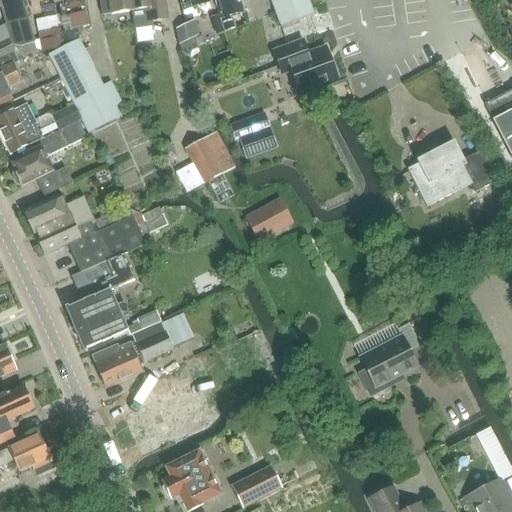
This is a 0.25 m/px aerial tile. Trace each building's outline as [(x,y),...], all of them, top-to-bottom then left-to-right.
[(0,0),(0,6),(1,7),(7,25),(5,26),(9,40),(11,44),(20,47),(35,42),(20,0),(0,0)] [(83,0),(61,0),(62,3),(63,9),(59,10),(63,31),(65,31),(85,26),(88,26),(85,9),(83,0)] [(111,15),(133,12),(130,0),(98,0),(101,16),(111,15)] [(130,0),(133,12),(135,30),(153,28),(152,19),(166,17),(163,0),(130,0)] [(178,0),(182,11),(193,8),(207,3),(205,0),(178,0)] [(269,0),(280,28),(312,16),(306,0),(269,0)] [(221,21),(225,33),(235,30),(231,18),(221,21)] [(189,24),(176,30),(179,46),(195,38),(193,25),(189,24)] [(0,58),(13,52),(14,51),(8,40),(9,40),(5,26),(0,28),(0,58)] [(79,40),(76,42),(49,55),(62,80),(66,89),(81,121),(87,133),(120,117),(105,87),(103,88),(79,40)] [(272,53),(277,67),(286,64),(299,97),(337,83),(324,48),(306,55),(301,42),(272,53)] [(0,104),(11,99),(6,89),(20,82),(12,65),(18,62),(13,52),(0,58),(0,104)] [(511,90),(498,98),(484,105),(497,131),(504,143),(499,145),(502,152),(507,149),(511,159),(511,90)] [(41,140),(40,138),(32,123),(34,122),(34,121),(26,106),(0,118),(0,135),(10,155),(41,140)] [(50,117),(57,129),(58,132),(81,120),(74,106),(50,117)] [(57,129),(50,117),(49,114),(34,121),(34,122),(32,123),(40,138),(57,129)] [(276,148),(269,128),(255,133),(251,120),(230,128),(235,141),(238,140),(245,158),(276,148)] [(21,157),(8,164),(12,171),(11,176),(14,182),(18,184),(20,188),(34,181),(35,182),(53,173),(46,158),(86,138),(78,122),(61,131),(61,132),(42,141),(39,146),(20,155),(21,157)] [(204,184),(208,182),(222,175),(204,141),(186,150),(193,163),(204,184)] [(477,191),(496,181),(480,151),(462,161),(452,142),(414,162),(416,165),(406,171),(426,208),(473,183),(477,191)] [(204,184),(193,163),(176,172),(187,193),(204,184)] [(53,173),(35,182),(43,199),(72,185),(64,168),(53,173)] [(233,197),(222,175),(208,182),(219,204),(233,197)] [(59,195),(22,212),(37,246),(34,254),(36,257),(42,258),(66,248),(72,261),(78,275),(122,256),(122,255),(144,245),(137,229),(131,218),(129,219),(124,208),(93,222),(83,199),(65,207),(59,195)] [(293,224),(280,200),(244,219),(258,244),(293,224)] [(81,303),(66,310),(83,351),(127,332),(125,328),(120,317),(123,315),(119,305),(116,307),(109,292),(134,281),(122,256),(78,275),(70,278),(81,303)] [(136,318),(137,322),(125,328),(127,332),(128,335),(160,321),(155,310),(136,318)] [(116,346),(91,357),(105,389),(142,373),(131,348),(135,347),(143,363),(172,350),(160,324),(131,337),(133,342),(118,349),(116,346)] [(366,371),(358,375),(370,398),(393,386),(390,382),(417,368),(408,352),(420,346),(409,325),(397,331),(401,338),(360,359),(366,371)] [(220,353),(228,371),(250,363),(243,344),(220,353)] [(0,378),(15,371),(10,361),(12,359),(7,350),(5,351),(3,347),(0,348),(0,378)] [(186,366),(193,385),(206,380),(200,361),(186,366)] [(0,444),(13,438),(7,424),(13,421),(12,420),(32,410),(28,401),(30,400),(25,389),(23,390),(22,388),(0,397),(0,444)] [(157,398),(159,403),(133,414),(136,421),(129,424),(136,440),(133,441),(139,454),(141,453),(142,455),(175,441),(178,447),(208,434),(199,413),(191,417),(178,389),(157,398)] [(0,467),(14,461),(19,473),(33,466),(37,475),(53,469),(37,436),(0,453),(0,467)] [(163,486),(161,488),(165,497),(169,497),(171,501),(178,497),(185,511),(188,511),(210,501),(221,495),(199,452),(167,468),(172,478),(161,483),(163,486)] [(276,489),(266,470),(231,488),(240,507),(276,489)] [(464,499),(470,511),(472,511),(474,511),(511,511),(511,502),(500,480),(464,499)] [(367,499),(373,511),(423,511),(420,504),(406,511),(393,486),(367,499)]
